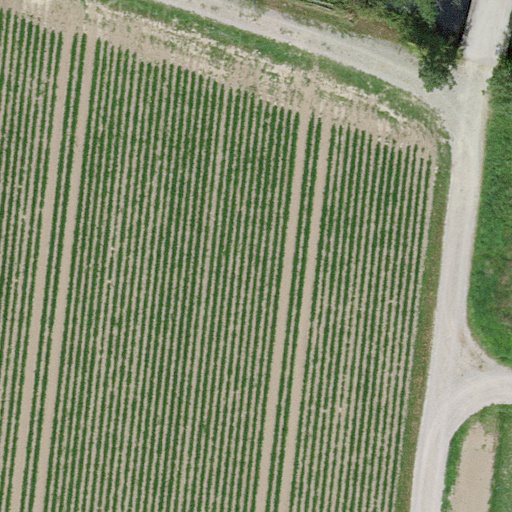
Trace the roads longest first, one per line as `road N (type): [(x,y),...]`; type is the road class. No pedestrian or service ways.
road 1 (track): [(500,0),(471,120),(438,511)]
road 2 (track): [(180,0),(401,71),(471,120)]
